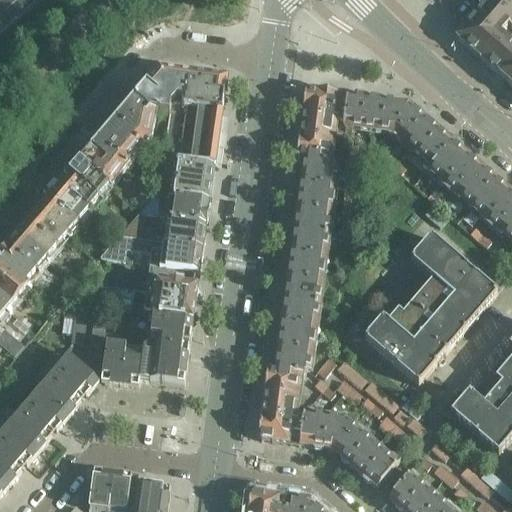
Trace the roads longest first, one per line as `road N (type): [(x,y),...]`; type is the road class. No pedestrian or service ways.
road 1 (residential): [(214,468),(270,62)]
road 2 (residential): [(270,62),(157,51),(0,232)]
road 3 (residential): [(40,511),(93,455),(214,468)]
road 4 (residential): [(214,468),(312,487),(344,511)]
road 5 (tertiary): [(511,139),(409,52)]
